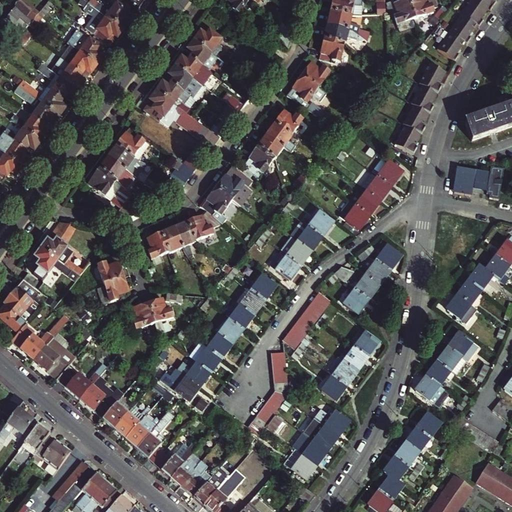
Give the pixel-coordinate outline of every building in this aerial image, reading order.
[(93,7),(102,14),(106,9),(94,0),(90,0),(88,4),(93,7)] [(122,0),(120,0),(117,5),(128,13),(132,7),(122,0)] [(122,0),(132,7),(137,11),(145,0),(122,0)] [(240,12),(249,0),(226,0),(235,7),(232,10),(241,17),(243,14),(240,12)] [(251,0),(252,1),(257,9),(263,0),(251,0)] [(333,0),(331,12),(352,16),(356,16),(359,0),(333,0)] [(386,15),(385,0),(376,0),(375,16),(386,15)] [(416,19),(409,0),(395,4),(394,1),(387,4),(391,19),(395,18),(399,32),(418,26),(416,19)] [(434,0),(409,0),(416,19),(434,13),(432,6),(436,5),(434,0)] [(491,0),(473,0),(437,51),(454,64),(458,57),(456,56),(464,45),(466,46),(471,40),(469,39),(476,28),(478,29),(483,23),(481,21),(488,11),(490,13),(497,4),(491,0)] [(24,1),(18,7),(34,21),(38,17),(40,15),(24,1)] [(99,19),(102,14),(93,7),(88,4),(85,9),(99,19)] [(128,13),(117,5),(107,18),(124,30),(130,22),(125,18),(128,13)] [(34,21),(18,7),(17,7),(7,18),(18,28),(14,33),(20,38),(34,21)] [(328,25),(349,30),(352,16),(331,12),(328,25)] [(229,14),(225,18),(239,28),(242,24),(229,14)] [(438,26),(442,20),(436,15),(432,21),(438,26)] [(94,35),(105,44),(111,48),(124,30),(107,18),(94,35)] [(348,36),(369,41),(371,31),(361,29),(362,24),(351,22),(348,36)] [(283,23),(274,35),(286,54),(293,44),(294,41),(283,23)] [(328,25),(325,39),(345,43),(346,43),(349,30),(328,25)] [(201,32),(194,40),(216,56),(222,48),(217,44),(221,40),(210,31),(206,36),(201,32)] [(86,38),(77,51),(97,66),(104,57),(98,53),(105,44),(94,35),(91,41),(86,38)] [(345,43),(325,39),(321,60),(333,62),(333,60),(341,62),(345,43)] [(216,56),(194,40),(188,49),(193,53),(190,57),(201,65),(209,71),(218,58),(216,56)] [(66,63),(67,64),(83,75),(85,77),(88,73),(91,75),(97,66),(77,51),(68,44),(64,49),(72,55),(66,63)] [(303,76),(319,88),(330,73),(323,68),(325,66),(310,55),(306,61),(311,65),(303,76)] [(181,57),(175,66),(192,78),(201,65),(190,57),(187,61),(181,57)] [(250,67),(266,79),(272,71),(256,59),(250,67)] [(63,79),(79,91),(85,83),(80,79),(83,75),(67,64),(63,69),(67,73),(63,79)] [(192,78),(175,66),(169,74),(174,78),(171,83),(187,95),(190,97),(199,84),(197,82),(192,78)] [(446,74),(430,66),(419,86),(421,87),(411,106),(413,107),(403,126),(405,127),(395,146),(413,156),(417,149),(415,148),(425,129),(423,128),(433,109),(431,108),(441,89),(439,87),(446,74)] [(54,81),(58,75),(50,69),(46,75),(54,81)] [(63,79),(58,75),(54,81),(59,84),(63,79)] [(83,75),(80,79),(85,83),(88,79),(85,77),(83,75)] [(201,76),(197,82),(199,84),(205,88),(210,82),(201,76)] [(319,88),(303,76),(288,97),(302,106),(312,113),(317,117),(322,111),(309,102),(314,95),(320,99),(325,93),(319,88)] [(17,85),(31,94),(33,96),(60,116),(66,108),(61,104),(64,101),(53,92),(48,89),(43,95),(35,89),(21,79),(17,85)] [(53,92),(64,101),(67,96),(72,100),(79,91),(63,79),(59,84),(53,92)] [(254,95),(258,89),(248,82),(244,87),(254,95)] [(187,95),(171,83),(168,87),(162,83),(156,91),(178,108),(182,102),(187,95)] [(33,96),(31,94),(17,85),(13,90),(27,100),(35,106),(30,113),(34,117),(46,125),(49,121),(54,126),(60,116),(33,96)] [(182,111),(178,108),(156,91),(150,100),(151,101),(144,111),(164,126),(165,124),(168,126),(178,112),(194,124),(192,127),(201,134),(206,128),(182,111)] [(228,94),(223,101),(229,106),(240,114),(245,106),(228,94)] [(182,102),(178,108),(182,111),(187,105),(182,102)] [(240,114),(229,106),(220,119),(230,126),(240,114)] [(312,113),(302,106),(298,112),(308,119),(312,113)] [(472,142),(511,127),(511,106),(465,122),(472,142)] [(317,117),(322,120),(326,114),(322,111),(317,117)] [(285,112),(276,124),(292,136),(303,121),(297,116),(294,119),(285,112)] [(15,115),(11,121),(20,127),(24,122),(15,115)] [(34,117),(25,130),(41,143),(47,134),(42,130),(46,125),(34,117)] [(16,132),(20,127),(11,121),(7,126),(16,132)] [(276,124),(267,136),(288,151),(292,154),(296,148),(289,143),(293,137),(292,136),(276,124)] [(208,130),(220,139),(224,134),(212,125),(208,130)] [(129,129),(117,146),(137,161),(148,145),(138,138),(139,137),(129,129)] [(35,151),(41,143),(25,130),(19,138),(8,131),(5,135),(27,151),(30,147),(35,151)] [(201,140),(183,164),(194,173),(220,139),(208,130),(201,140)] [(0,151),(23,168),(29,160),(24,155),(27,151),(5,135),(0,141),(0,151)] [(275,159),(276,160),(283,150),(286,153),(288,151),(267,136),(259,147),(275,159)] [(338,147),(343,150),(348,144),(343,140),(338,147)] [(117,146),(109,157),(135,176),(144,164),(137,161),(117,146)] [(260,179),(275,159),(259,147),(249,160),(244,167),(260,179)] [(343,150),(338,147),(333,153),(337,157),(343,150)] [(0,183),(2,185),(11,172),(17,176),(23,168),(0,151),(0,162),(1,163),(0,163),(0,183)] [(109,157),(101,168),(116,179),(118,181),(125,190),(135,176),(109,157)] [(373,173),(379,178),(391,187),(402,173),(390,163),(388,165),(382,161),(373,173)] [(176,170),(189,180),(194,173),(183,164),(181,163),(176,170)] [(253,182),(234,166),(216,189),(233,201),(237,204),(241,207),(253,192),(248,189),(253,182)] [(116,179),(101,168),(89,184),(121,207),(124,203),(131,194),(125,190),(118,181),(116,179)] [(313,175),(318,178),(323,171),(319,168),(313,175)] [(459,168),(455,193),(472,196),(473,189),(476,171),(459,168)] [(491,173),(476,171),(473,189),(487,191),(487,195),(490,195),(489,199),(499,201),(504,170),(491,168),(491,173)] [(176,170),(171,177),(184,186),(189,180),(176,170)] [(378,179),(372,174),(361,188),(367,192),(380,202),(391,187),(379,178),(378,179)] [(318,178),(313,175),(308,181),(313,185),(318,178)] [(184,186),(171,177),(166,183),(179,193),(184,186)] [(214,212),(221,217),(233,201),(216,189),(208,201),(206,200),(200,208),(206,213),(211,217),(214,212)] [(367,192),(356,207),(369,216),(380,202),(367,192)] [(124,203),(121,207),(114,216),(127,219),(137,214),(124,203)] [(284,210),(289,213),(294,207),(289,203),(284,210)] [(358,231),(369,216),(356,207),(351,203),(343,213),(349,217),(346,221),(358,231)] [(289,213),(284,210),(279,216),(284,220),(289,213)] [(202,218),(188,224),(196,242),(227,230),(211,217),(206,213),(202,218)] [(320,213),(309,228),(322,238),(333,223),(320,213)] [(71,224),(61,222),(50,235),(54,238),(56,236),(60,238),(71,224)] [(188,224),(175,229),(185,252),(187,251),(186,248),(196,243),(196,242),(188,224)] [(311,252),(322,238),(309,228),(298,243),(311,252)] [(185,252),(175,229),(162,235),(170,253),(171,252),(171,254),(181,250),(183,253),(185,252)] [(266,231),(261,237),(266,241),(271,234),(266,231)] [(164,255),(170,253),(162,235),(144,242),(154,266),(166,261),(164,255)] [(260,248),(266,241),(261,237),(256,244),(260,248)] [(298,243),(292,238),(281,252),(288,257),(300,267),(311,252),(298,243)] [(81,277),(85,273),(67,259),(72,251),(56,239),(53,244),(47,240),(41,249),(72,271),(81,277)] [(511,245),(508,243),(497,257),(509,266),(511,268),(511,245)] [(373,251),(370,246),(363,251),(368,255),(373,251)] [(388,247),(377,262),(390,272),(401,257),(388,247)] [(72,271),(41,249),(35,257),(41,261),(37,266),(48,274),(54,266),(69,276),(72,271)] [(363,251),(356,256),(360,261),(368,255),(363,251)] [(289,281),(300,267),(288,257),(287,258),(281,253),(270,267),(289,281)] [(104,285),(123,278),(115,256),(105,260),(105,259),(97,261),(99,267),(92,268),(99,288),(104,285)] [(509,266),(497,257),(486,272),(493,277),(498,281),(503,274),(509,266)] [(390,272),(377,262),(366,276),(379,286),(390,272)] [(43,284),(48,274),(37,266),(35,264),(28,274),(43,284)] [(178,280),(173,264),(166,266),(169,276),(164,278),(166,284),(178,280)] [(333,274),(338,278),(346,283),(354,273),(342,267),(333,274)] [(487,284),(493,277),(486,272),(480,267),(469,281),(482,291),(487,284)] [(229,275),(233,278),(238,272),(234,268),(229,275)] [(24,280),(38,291),(43,284),(28,274),(23,280),(24,280)] [(330,276),(327,280),(331,284),(338,278),(333,274),(330,276)] [(507,277),(503,274),(498,281),(502,284),(507,277)] [(228,285),(233,278),(229,275),(224,282),(228,285)] [(366,276),(355,291),(368,300),(379,286),(366,276)] [(251,292),(264,302),(275,287),(263,277),(251,292)] [(493,277),(487,284),(496,291),(502,284),(498,281),(493,277)] [(128,293),(123,278),(104,285),(110,304),(118,301),(117,297),(128,293)] [(0,313),(0,317),(18,334),(19,334),(26,325),(31,319),(23,312),(34,301),(33,300),(40,292),(38,291),(24,280),(4,303),(7,305),(0,313)] [(482,291),(469,281),(459,295),(471,305),(476,298),(482,291)] [(264,302),(251,292),(251,293),(247,290),(237,303),(242,306),(254,316),(264,302)] [(357,315),(368,300),(355,291),(344,305),(357,315)] [(183,303),(184,296),(166,294),(166,302),(183,303)] [(320,294),(316,300),(326,308),(331,302),(320,294)] [(471,305),(459,295),(447,310),(460,320),(471,305)] [(211,296),(205,303),(210,306),(215,300),(211,296)] [(471,305),(476,308),(480,302),(476,298),(471,305)] [(163,300),(148,305),(155,325),(174,318),(171,311),(167,312),(163,300)] [(316,300),(311,306),(322,314),(326,308),(316,300)] [(205,313),(210,306),(205,303),(200,309),(205,313)] [(137,331),(155,325),(148,305),(134,310),(138,322),(134,323),(137,331)] [(254,316),(242,306),(230,321),(243,330),(254,316)] [(311,306),(307,312),(317,320),(322,314),(311,306)] [(317,320),(307,312),(302,318),(312,326),(317,320)] [(318,320),(323,324),(328,317),(323,313),(318,320)] [(117,325),(122,329),(130,320),(124,316),(117,325)] [(36,333),(26,325),(19,334),(18,334),(11,342),(34,361),(67,323),(69,320),(65,317),(50,334),(41,344),(33,336),(36,333)] [(312,326),(302,318),(297,324),(308,332),(312,326)] [(323,324),(318,320),(313,327),(318,331),(323,324)] [(243,330),(230,321),(219,335),(232,345),(243,330)] [(71,327),(67,323),(34,361),(57,381),(69,367),(68,366),(51,352),(59,342),(71,327)] [(188,324),(183,331),(188,334),(192,328),(188,324)] [(297,324),(293,330),(303,338),(306,334),(308,332),(297,324)] [(303,338),(293,330),(288,336),(299,344),(303,338)] [(182,341),(188,334),(183,331),(178,337),(182,341)] [(505,341),(508,333),(503,332),(500,339),(505,341)] [(366,333),(355,348),(368,358),(379,343),(366,333)] [(467,362),(469,363),(480,349),(459,334),(448,348),(467,362)] [(208,350),(221,360),(232,345),(219,335),(208,350)] [(288,336),(283,342),(294,350),(299,344),(288,336)] [(301,342),(296,349),(301,353),(306,346),(301,342)] [(344,362),(357,372),(368,358),(355,348),(344,362)] [(454,375),(456,376),(467,362),(448,348),(437,362),(450,372),(454,375)] [(301,353),(296,349),(291,356),(296,359),(301,353)] [(221,360),(208,350),(198,364),(211,374),(221,360)] [(165,352),(160,358),(165,362),(170,355),(165,352)] [(271,354),(272,362),(285,361),(284,353),(271,354)] [(160,369),(165,362),(160,358),(155,365),(160,369)] [(346,386),(357,372),(344,362),(338,358),(327,372),(333,377),(346,386)] [(272,362),(273,369),(286,368),(285,361),(272,362)] [(439,386),(446,377),(450,372),(437,362),(427,377),(439,386)] [(211,374),(198,364),(187,378),(200,388),(211,374)] [(88,383),(69,367),(57,381),(80,401),(108,369),(103,365),(88,383)] [(487,377),(492,370),(486,367),(482,374),(487,377)] [(286,368),(273,369),(273,377),(286,375),(286,370),(286,368)] [(108,369),(80,401),(103,420),(115,406),(97,391),(105,381),(104,380),(111,372),(108,369)] [(450,372),(446,377),(450,380),(454,375),(450,372)] [(487,377),(482,374),(478,381),(483,385),(487,377)] [(274,384),(287,383),(286,375),(273,377),(274,384)] [(335,401),(346,386),(333,377),(322,391),(335,401)] [(439,386),(427,377),(416,391),(433,404),(444,390),(439,386)] [(200,388),(187,378),(176,393),(189,403),(200,388)] [(288,397),(287,383),(274,384),(275,392),(288,397)] [(281,407),(288,397),(275,392),(274,393),(270,399),(281,407)] [(467,397),(462,404),(467,408),(472,401),(467,397)] [(281,407),(270,399),(266,405),(277,413),(281,407)] [(492,411),(499,415),(506,405),(500,400),(492,411)] [(114,430),(129,413),(117,404),(115,406),(103,420),(114,430)] [(457,411),(462,415),(467,408),(462,404),(457,411)] [(261,411),(272,419),(276,414),(277,413),(266,405),(261,411)] [(511,408),(506,405),(499,415),(505,420),(511,409),(511,408)] [(223,411),(216,407),(208,418),(215,422),(223,411)] [(321,410),(314,419),(325,427),(338,436),(349,421),(331,408),(326,414),(321,410)] [(33,421),(18,409),(11,419),(0,433),(0,448),(14,429),(28,439),(37,427),(32,423),(33,421)] [(132,410),(129,413),(114,430),(126,440),(134,430),(144,419),(147,415),(144,412),(140,417),(132,410)] [(223,411),(215,422),(221,427),(229,415),(223,411)] [(268,425),(272,419),(261,411),(257,417),(268,425)] [(175,416),(170,412),(155,429),(137,450),(154,465),(164,453),(159,448),(166,440),(159,434),(175,416)] [(221,427),(227,431),(235,419),(229,415),(221,427)] [(417,430),(429,439),(440,424),(428,415),(417,430)] [(252,423),(264,431),(265,429),(268,425),(257,417),(252,423)] [(460,418),(457,423),(454,427),(453,430),(459,434),(466,422),(460,418)] [(134,430),(126,440),(137,450),(155,429),(144,419),(134,430)] [(235,419),(227,431),(234,435),(241,423),(235,419)] [(466,422),(459,434),(464,436),(466,438),(473,426),(466,422)] [(248,428),(241,423),(234,435),(240,440),(248,428)] [(260,436),(264,431),(252,423),(248,428),(260,436)] [(473,426),(466,438),(472,442),(479,430),(473,426)] [(28,439),(25,443),(37,452),(48,437),(49,436),(37,427),(28,439)] [(327,451),(338,436),(325,427),(322,431),(317,427),(309,438),(327,451)] [(429,439),(417,430),(407,443),(406,444),(418,453),(429,439)] [(479,430),(472,442),(478,446),(486,434),(479,430)] [(486,434),(478,446),(485,450),(492,438),(486,434)] [(48,437),(37,452),(36,454),(50,464),(45,470),(54,476),(70,453),(48,437)] [(304,456),(316,466),(327,451),(309,438),(308,437),(298,451),(304,456)] [(485,450),(491,454),(499,442),(492,438),(485,450)] [(160,469),(172,480),(189,459),(199,448),(194,443),(189,449),(184,445),(175,456),(175,455),(171,459),(170,458),(160,469)] [(395,458),(408,467),(418,453),(406,444),(395,458)] [(451,455),(455,448),(451,445),(446,451),(451,455)] [(451,455),(446,451),(441,458),(446,462),(451,455)] [(164,453),(154,465),(160,469),(170,458),(164,453)] [(306,480),(316,466),(304,456),(293,471),(306,480)] [(408,467),(395,458),(384,473),(390,477),(396,482),(408,467)] [(189,459),(172,480),(181,488),(199,467),(189,459)] [(199,467),(181,488),(194,499),(211,478),(204,472),(208,467),(202,462),(199,467)] [(476,483),(491,492),(503,474),(488,464),(476,483)] [(64,511),(82,492),(97,474),(87,466),(57,501),(58,502),(51,510),(53,511),(52,511),(64,511)] [(219,468),(211,478),(194,499),(204,507),(226,482),(228,479),(222,475),(224,473),(219,468)] [(246,477),(237,469),(228,479),(238,486),(246,477)] [(81,511),(107,483),(97,474),(82,492),(86,495),(72,511),(81,511)] [(430,484),(435,477),(431,474),(426,481),(430,484)] [(511,479),(503,474),(491,492),(505,501),(511,490),(511,479)] [(444,491),(462,503),(472,488),(454,476),(444,491)] [(390,477),(380,491),(392,501),(402,487),(396,482),(390,477)] [(430,484),(426,481),(421,488),(426,491),(430,484)] [(209,511),(222,511),(228,506),(224,503),(228,499),(222,495),(228,488),(227,486),(228,484),(226,482),(204,507),(209,511)] [(121,495),(107,483),(81,511),(91,511),(98,505),(106,511),(109,510),(121,495)] [(316,495),(303,486),(296,494),(309,503),(316,495)] [(376,511),(383,511),(392,501),(380,491),(369,506),(376,511)] [(435,504),(446,511),(456,511),(462,503),(444,491),(435,504)] [(121,495),(109,510),(110,511),(130,511),(135,507),(121,495)] [(250,502),(241,511),(259,511),(260,511),(250,502)]
